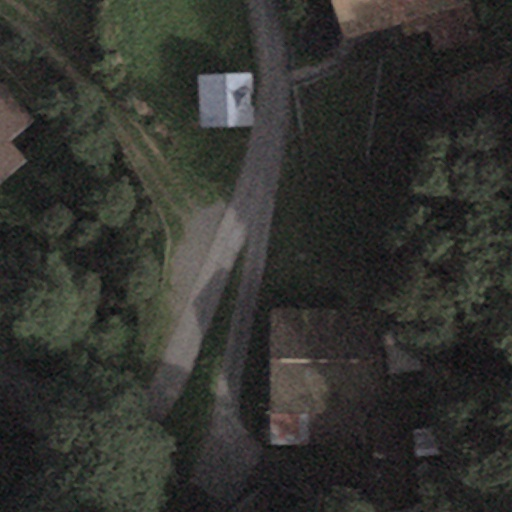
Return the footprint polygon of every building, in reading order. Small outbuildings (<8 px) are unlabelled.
[(348,0),(359,32),(427,12),(439,48),(478,36),(467,0),(457,0),(455,1),(455,0),(348,0)] [(425,140),(502,112),(510,63),(412,99),(425,140)] [(248,120),(247,80),(207,81),(208,121),(248,120)] [(0,172),(12,162),(0,147),(0,172)] [(361,405),(366,405),(367,317),(281,317),(280,405),(315,405),(315,435),(361,435),(361,405)]
